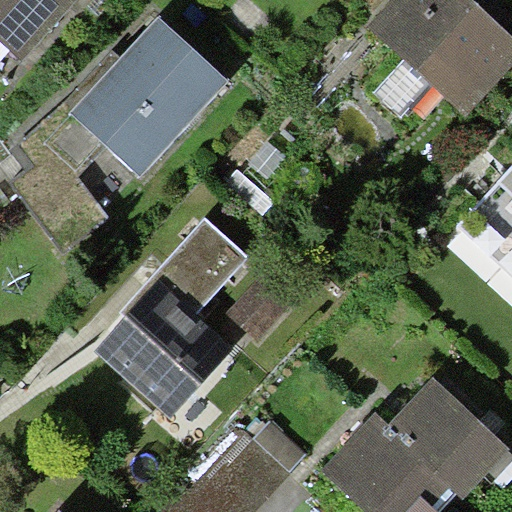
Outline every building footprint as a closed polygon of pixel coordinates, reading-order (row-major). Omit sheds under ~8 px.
[(0,0),(0,56),(18,72),(79,0),(0,0)] [(470,116),(511,69),(511,38),(473,3),(469,0),(397,0),(372,28),(470,116)] [(141,186),(232,93),(159,23),(114,70),(69,117),(105,152),(141,186)] [(105,152),(69,117),(58,103),(14,145),(32,169),(10,182),(62,254),(110,220),(80,177),(105,152)] [(511,165),(457,226),(511,276),(511,165)] [(168,419),(229,350),(195,320),(246,262),(206,226),(133,310),(123,321),(128,326),(99,358),(168,419)] [(256,351),(308,297),(277,267),(225,322),(256,351)] [(464,498),(509,450),(431,380),(409,404),(386,430),(370,415),(357,430),(318,471),(362,511),(440,511),(439,511),(457,491),(464,498)] [(259,511),(297,470),(250,428),(173,511),(259,511)]
